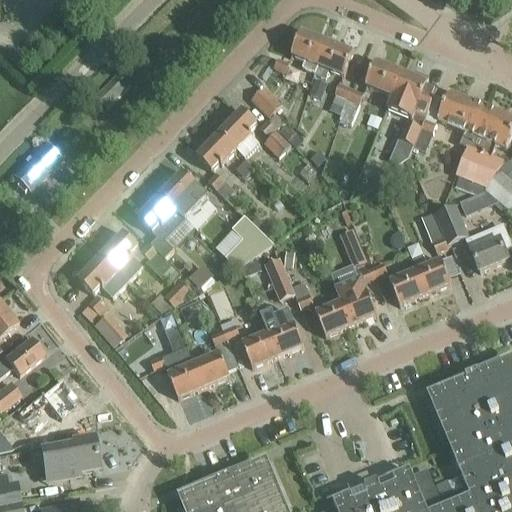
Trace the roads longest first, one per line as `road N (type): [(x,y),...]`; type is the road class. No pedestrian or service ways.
road 1 (residential): [(310,0),(293,5),(43,262),(35,285),(163,446)]
road 2 (residential): [(163,446),(511,310)]
road 3 (unclassified): [(0,153),(155,0)]
road 4 (residential): [(500,66),(322,0)]
